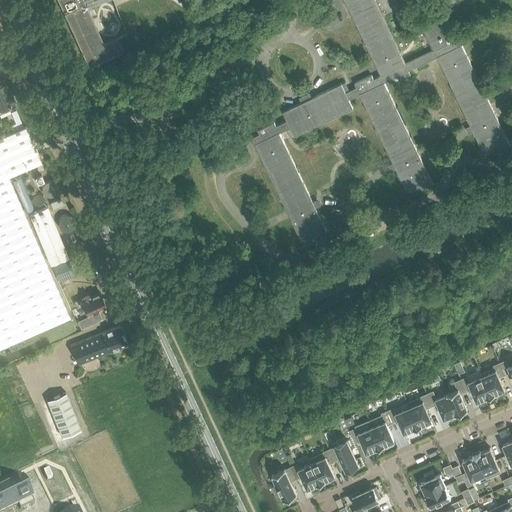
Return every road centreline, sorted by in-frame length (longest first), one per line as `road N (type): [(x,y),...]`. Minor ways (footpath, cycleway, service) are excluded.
road 1 (residential): [(511,159),(454,163),(439,194),(414,208),(358,223),(315,254),(277,256),(219,184),(226,146),(269,84)]
road 2 (tertiary): [(239,511),(66,138)]
road 3 (track): [(235,441),(207,364),(460,234)]
road 4 (residential): [(66,138),(114,120),(154,118),(249,56),(263,58)]
road 5 (tertiary): [(66,138),(2,0)]
road 6 (residential): [(511,412),(388,469)]
